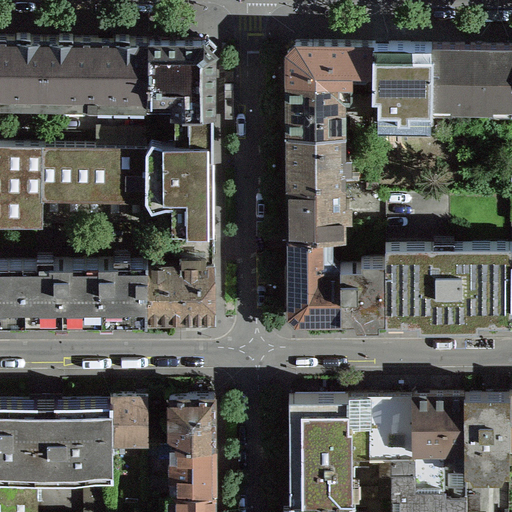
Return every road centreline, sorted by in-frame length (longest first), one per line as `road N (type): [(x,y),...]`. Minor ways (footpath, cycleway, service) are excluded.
road 1 (residential): [(251,349),(250,0)]
road 2 (residential): [(251,349),(511,348)]
road 3 (residential): [(0,354),(251,349)]
road 4 (residential): [(251,349),(253,511)]
